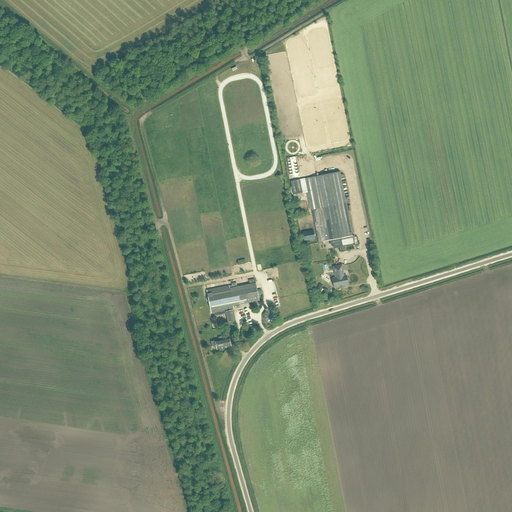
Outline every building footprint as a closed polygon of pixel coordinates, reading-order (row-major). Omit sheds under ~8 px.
[(318,242),(330,240),(331,245),(341,243),(341,246),(339,246),(340,252),(346,251),(346,250),(354,248),(353,243),(352,236),(340,171),(304,178),(310,210),(312,210),(318,242)] [(293,194),(302,193),(300,179),(290,181),(293,194)] [(344,276),(342,265),(334,267),(336,278),(334,278),(335,283),(335,284),(335,286),(336,286),(336,287),(344,285),(345,286),(347,285),(348,285),(348,284),(348,283),(348,281),(347,281),(346,276),(344,276)] [(207,290),(211,313),(234,309),(233,307),(233,306),(259,301),(256,284),(229,289),(229,286),(207,290)] [(234,325),(231,310),(216,313),(216,316),(226,314),(228,323),(218,325),(219,328),(234,325)] [(228,338),(227,338),(225,338),(225,339),(215,341),(217,349),(231,346),(229,338),(228,338)]
